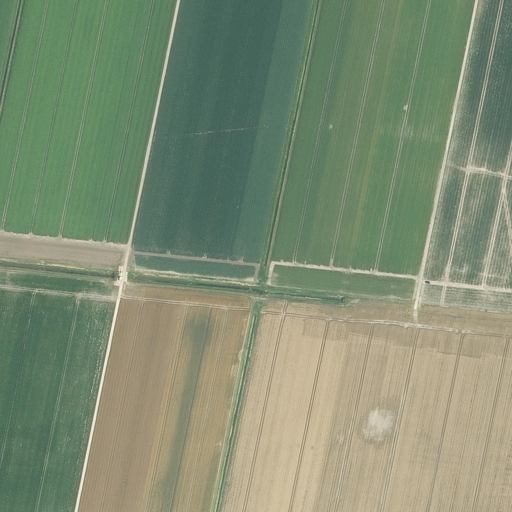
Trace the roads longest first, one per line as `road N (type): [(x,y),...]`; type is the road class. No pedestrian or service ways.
road 1 (track): [(75,511),(178,0)]
road 2 (track): [(415,307),(476,0)]
